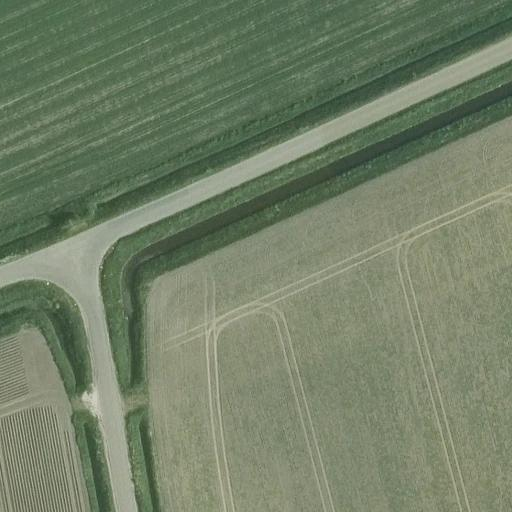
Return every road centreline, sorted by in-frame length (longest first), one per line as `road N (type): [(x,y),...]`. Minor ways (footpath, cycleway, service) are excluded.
road 1 (unclassified): [(79,248),(511,51)]
road 2 (unclassified): [(125,511),(79,248)]
